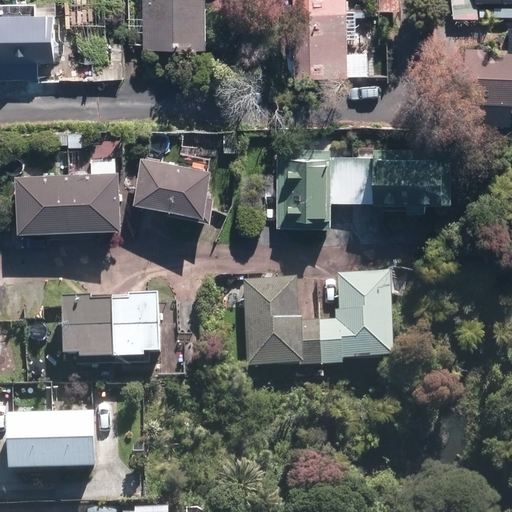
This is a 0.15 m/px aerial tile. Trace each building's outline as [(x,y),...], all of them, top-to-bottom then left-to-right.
[(143,0),(144,46),(209,45),(208,0),(143,0)] [(352,82),(350,0),(293,0),(295,83),(352,82)] [(399,10),(399,0),(376,0),(376,9),(399,10)] [(511,0),(448,0),(450,19),(474,19),(475,2),(511,1),(511,0)] [(0,75),(39,75),(38,58),(54,58),(54,11),(0,12),(0,75)] [(511,25),(502,25),(502,44),(468,43),(467,101),(470,101),(469,124),(508,124),(508,102),(511,101),(511,25)] [(122,79),(123,47),(111,47),(110,61),(101,61),(100,78),(122,79)] [(86,132),(72,132),(72,146),(86,146),(86,132)] [(70,133),(57,133),(58,145),(70,145),(70,133)] [(236,135),(224,134),(224,154),(235,154),(236,135)] [(354,203),(354,150),(277,149),(277,227),(334,227),(334,203),(354,203)] [(354,150),(354,203),(410,203),(410,212),(428,212),(428,203),(455,203),(455,150),(354,150)] [(213,217),(221,169),(145,156),(137,204),(170,209),(169,216),(196,220),(197,214),(213,217)] [(93,238),(93,230),(127,228),(124,169),(18,174),(21,233),(49,232),(49,241),(93,238)] [(243,280),(247,365),(299,363),(299,366),(343,363),(343,359),(396,356),(392,272),(337,275),(339,309),(335,309),(336,319),(305,321),(304,317),(300,317),(298,277),(243,280)] [(164,294),(66,296),(66,355),(76,354),(77,365),(156,364),(156,353),(166,353),(164,294)] [(94,410),(7,412),(8,468),(96,465),(94,410)]
